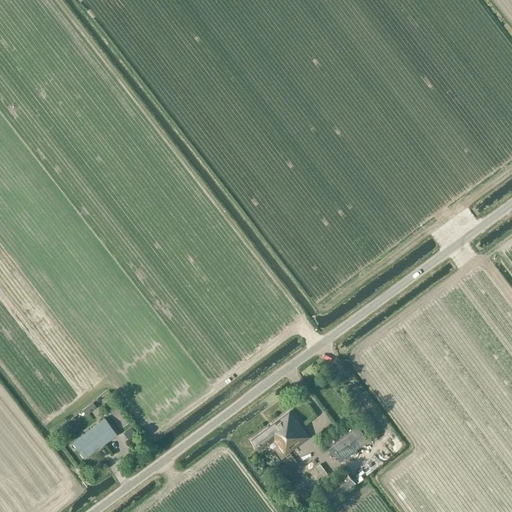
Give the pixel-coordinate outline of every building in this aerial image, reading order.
[(92,402),(82,409),(87,414),(97,407),(92,402)] [(260,452),(274,442),(285,456),(310,437),(290,410),(251,440),(260,452)] [(105,418),(72,442),(84,459),(117,434),(105,418)] [(368,441),(363,433),(364,433),(354,419),(324,440),(334,454),(340,461),(368,441)] [(135,434),(131,428),(125,433),(129,438),(135,434)] [(383,438),(380,443),(387,447),(390,442),(383,438)] [(299,449),(310,465),(314,462),(310,457),(317,453),(310,442),(299,449)] [(321,464),(310,472),(319,484),(330,476),(321,464)] [(366,482),(383,469),(380,465),(363,477),(366,482)] [(356,483),(346,470),(322,488),(332,501),(356,483)]
